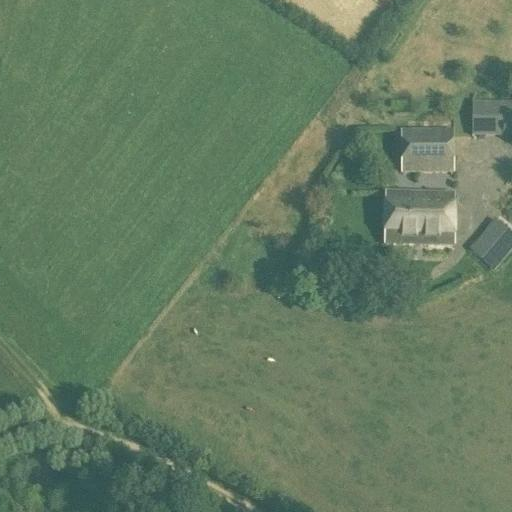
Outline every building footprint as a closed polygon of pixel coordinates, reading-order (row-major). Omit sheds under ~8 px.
[(473,137),(511,136),(511,105),(472,106),(473,137)] [(401,175),(453,174),(453,134),(401,134),(401,175)] [(453,249),(454,195),(386,194),(386,248),(453,249)] [(494,273),(511,251),(511,237),(495,222),(470,252),(494,273)] [(391,295),(409,295),(410,275),(392,275),(391,295)]
